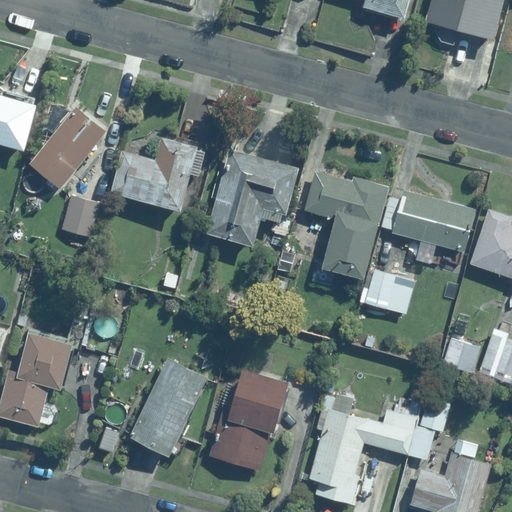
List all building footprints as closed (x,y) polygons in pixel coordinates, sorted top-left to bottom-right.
[(410,0),(368,0),(365,12),(405,23),(410,0)] [(433,0),(427,21),(495,41),(507,0),(433,0)] [(1,90),(0,89),(0,143),(29,150),(40,99),(1,90)] [(63,189),(108,131),(77,106),(70,114),(61,107),(43,129),(55,137),(33,166),(63,189)] [(124,151),(113,193),(185,213),(195,176),(201,178),(208,155),(202,153),(204,147),(165,136),(158,160),(124,151)] [(301,168),(232,151),(231,156),(220,154),(210,197),(216,199),(207,235),(256,247),(263,218),(282,223),(284,214),(290,215),(301,168)] [(354,183),(318,172),(307,212),(334,219),(322,267),(368,279),(381,228),(389,198),(391,188),(356,177),(354,183)] [(105,200),(75,191),(64,230),(94,238),(105,200)] [(478,211),(406,193),(404,202),(389,198),(381,228),(394,231),(393,234),(421,241),(416,261),(435,265),(440,246),(468,253),(478,211)] [(511,223),(511,216),(491,209),(472,263),(511,277),(511,225),(511,223)] [(416,281),(374,270),(365,303),(407,315),(416,281)] [(101,298),(87,347),(117,355),(131,306),(101,298)] [(66,390),(78,345),(33,332),(21,374),(11,371),(0,411),(0,415),(47,428),(52,410),(44,408),(50,386),(66,390)] [(511,341),(494,335),(480,373),(511,383),(511,341)] [(481,348),(451,339),(443,364),(473,373),(481,348)] [(212,376),(170,356),(132,436),(173,456),(212,376)] [(291,383),(244,368),(229,422),(222,420),(211,456),(262,471),(273,433),(276,434),(291,383)] [(351,403),(325,396),(316,430),(324,432),(312,480),(320,482),(317,495),(353,504),(361,474),(358,473),(365,445),(428,461),(436,431),(444,433),(452,401),(427,394),(425,404),(397,397),(393,411),(388,410),(385,423),(349,414),(351,403)] [(451,477),(425,470),(415,507),(434,511),(479,511),(492,466),(456,457),(451,477)]
